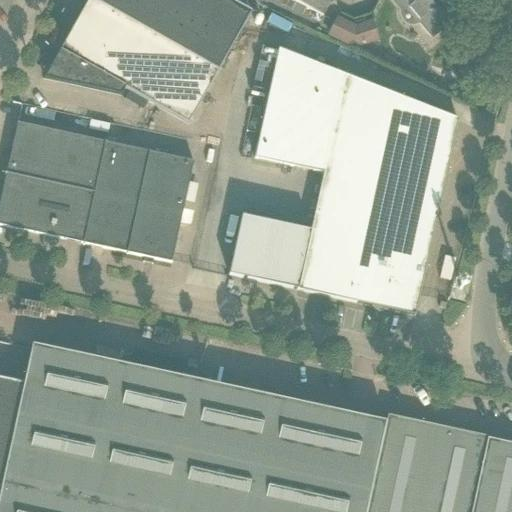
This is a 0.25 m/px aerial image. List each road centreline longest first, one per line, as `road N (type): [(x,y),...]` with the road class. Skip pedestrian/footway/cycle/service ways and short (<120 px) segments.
road 1 (unclassified): [(475,366),(0,265)]
road 2 (unclassified): [(475,366),(511,186)]
